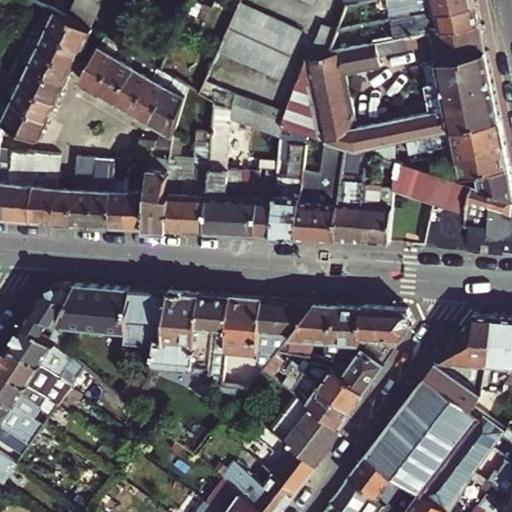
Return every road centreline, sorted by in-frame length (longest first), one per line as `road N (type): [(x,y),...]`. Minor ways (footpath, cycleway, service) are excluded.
road 1 (secondary): [(32,251),(469,282)]
road 2 (unknown): [(109,27),(277,93),(289,84),(325,0)]
road 3 (tertiary): [(469,282),(310,511)]
